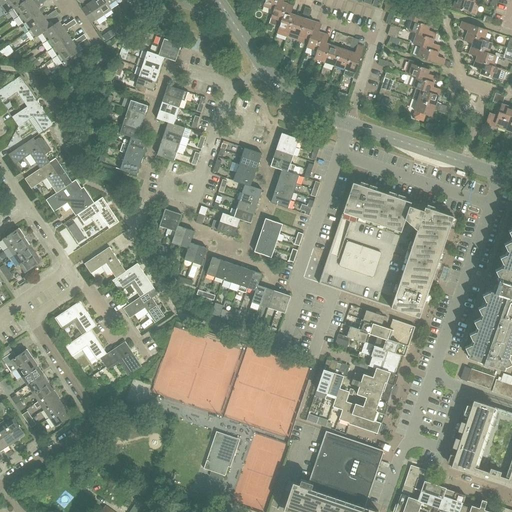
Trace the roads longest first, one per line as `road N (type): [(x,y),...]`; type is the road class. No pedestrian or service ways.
road 1 (residential): [(0,486),(89,421),(87,403),(30,319),(80,286)]
road 2 (residential): [(501,175),(432,379)]
road 3 (residential): [(347,123),(378,20),(301,0)]
road 4 (residential): [(465,163),(489,91),(466,82),(442,11)]
road 5 (residential): [(302,286),(295,277),(347,123)]
road 6 (residential): [(200,176),(226,97),(264,68)]
road 7 (tertiary): [(465,163),(347,123)]
